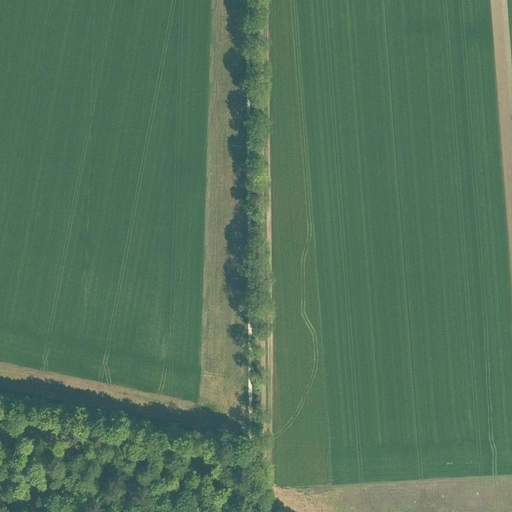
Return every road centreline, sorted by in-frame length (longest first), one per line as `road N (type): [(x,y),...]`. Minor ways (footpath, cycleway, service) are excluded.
road 1 (track): [(260,0),(262,438)]
road 2 (track): [(262,438),(0,385)]
